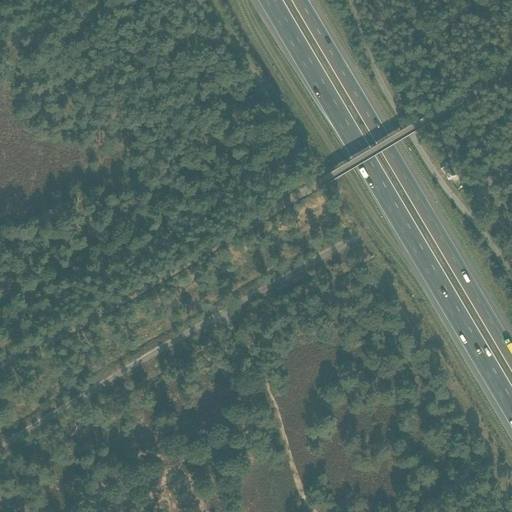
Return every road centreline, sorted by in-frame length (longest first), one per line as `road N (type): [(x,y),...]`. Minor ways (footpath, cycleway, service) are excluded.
road 1 (unclassified): [(511,70),(0,361)]
road 2 (motorway): [(269,0),(511,407)]
road 3 (unclassified): [(360,236),(0,446)]
road 4 (motorway): [(511,356),(300,0)]
road 5 (track): [(315,511),(302,497),(267,383),(223,314)]
